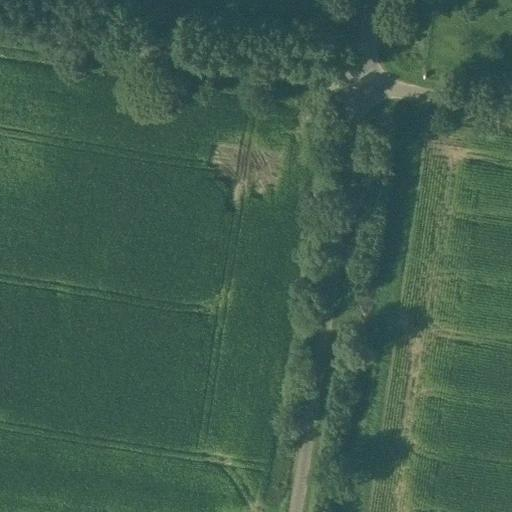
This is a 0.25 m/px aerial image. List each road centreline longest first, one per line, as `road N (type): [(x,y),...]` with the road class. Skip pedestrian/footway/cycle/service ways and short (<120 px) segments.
road 1 (unclassified): [(359,83),(293,511)]
road 2 (unclassified): [(0,27),(359,83)]
road 3 (unclassified): [(359,83),(511,106)]
